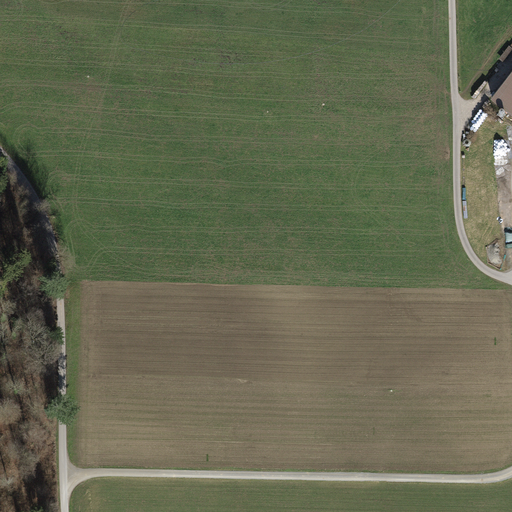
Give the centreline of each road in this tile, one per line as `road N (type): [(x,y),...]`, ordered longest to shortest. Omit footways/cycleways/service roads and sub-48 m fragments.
road 1 (track): [(60,471),(499,478),(511,471)]
road 2 (unclassified): [(63,511),(55,314),(34,228),(0,176)]
road 3 (track): [(449,0),(463,240),(486,271),(511,281)]
